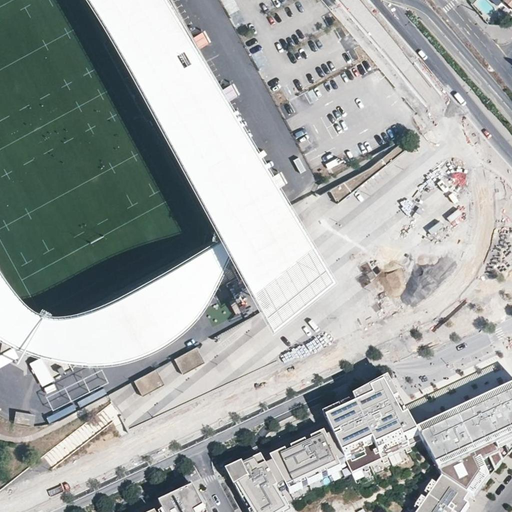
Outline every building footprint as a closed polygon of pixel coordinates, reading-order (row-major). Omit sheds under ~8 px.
[(216,277),(222,266),(226,259),(216,242),(99,310),(83,316),(70,319),(57,320),(43,320),(33,317),(23,310),(15,301),(3,285),(0,280),(0,0),(85,0),(92,10),(100,25),(268,339),(331,290),(160,0),(0,0),(0,348),(3,351),(16,357),(29,361),(42,363),(57,365),(78,366),(94,364),(106,362),(121,357),(133,354),(148,346),(162,338),(180,326),(198,309),(216,277)] [(197,36),(200,46),(207,43),(204,34),(197,36)] [(338,201),(385,164),(385,165),(405,150),(399,142),(394,146),(367,165),(326,186),(329,191),(333,198),(334,197),(338,201)] [(214,236),(37,332),(33,344),(37,346),(220,247),(214,236)] [(203,361),(195,345),(173,357),(181,373),(203,361)] [(37,363),(32,366),(42,381),(47,378),(37,363)] [(154,367),(132,379),(141,395),(162,383),(154,367)] [(324,415),(327,420),(366,402),(383,394),(393,389),(391,384),(376,391),(363,397),(348,404),(324,415)] [(366,402),(327,420),(332,432),(347,464),(352,475),(422,442),(419,436),(393,389),(383,394),(366,402)] [(511,391),(419,436),(422,442),(442,479),(445,481),(469,497),(474,490),(479,494),(490,478),(487,470),(480,473),(476,464),(489,458),(496,471),(504,461),(498,449),(504,446),(509,455),(511,452),(511,391)] [(319,438),(271,461),(291,495),(303,489),(301,485),(340,467),(347,464),(332,432),(319,438)] [(283,499),(291,495),(271,461),(319,438),(316,434),(260,460),(283,499)] [(504,446),(498,449),(504,461),(509,455),(504,446)] [(487,470),(490,478),(496,471),(489,458),(476,464),(480,473),(487,470)] [(290,511),(283,499),(260,460),(246,467),(247,468),(245,470),(244,467),(228,475),(248,511),(290,511)] [(301,485),(303,489),(343,471),(340,467),(301,485)] [(409,511),(420,511),(445,481),(442,479),(434,489),(430,486),(409,511)] [(466,511),(469,507),(465,504),(469,497),(445,481),(420,511),(466,511)] [(205,511),(194,491),(161,507),(162,511),(205,511)] [(474,500),(469,497),(465,504),(469,507),(474,500)]
